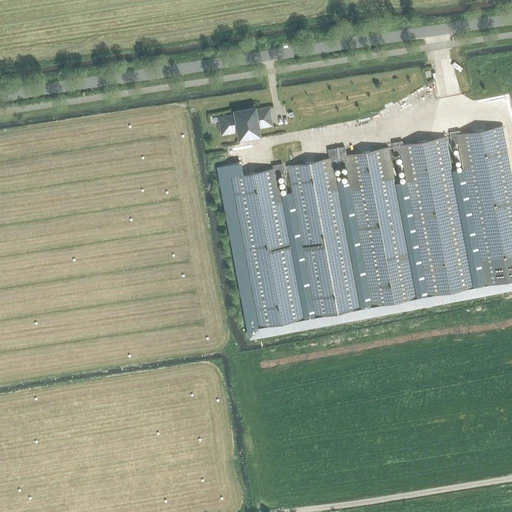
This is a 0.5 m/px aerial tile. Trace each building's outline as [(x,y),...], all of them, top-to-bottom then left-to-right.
[(238,130),(240,138),(258,135),(256,126),(261,126),(259,113),(254,114),(253,110),(235,113),(236,117),(226,119),(229,132),(238,130)] [(458,290),(460,300),(511,289),(511,180),(502,126),(460,134),(459,131),(449,133),(452,145),(458,144),(463,169),(451,171),(472,288),(458,290)] [(395,184),(416,298),(402,301),(403,310),(460,300),(458,290),(472,288),(451,171),(444,137),(402,145),(402,142),(392,143),(394,156),(402,154),(407,182),(395,184)] [(395,184),(388,147),(346,155),(344,147),(336,148),(339,163),(344,162),(348,180),(336,182),(360,309),(345,311),(347,321),(403,310),(402,301),(416,298),(395,184)] [(292,192),(280,194),(303,319),(289,322),(291,331),(347,321),(345,311),(360,309),(336,182),(333,164),(339,163),(336,148),(327,150),(329,159),(287,166),(292,192)] [(289,322),(303,319),(280,194),(276,174),(284,173),(282,164),(272,166),(273,169),(243,175),(241,163),(217,167),(249,339),(291,331),(289,322)]
